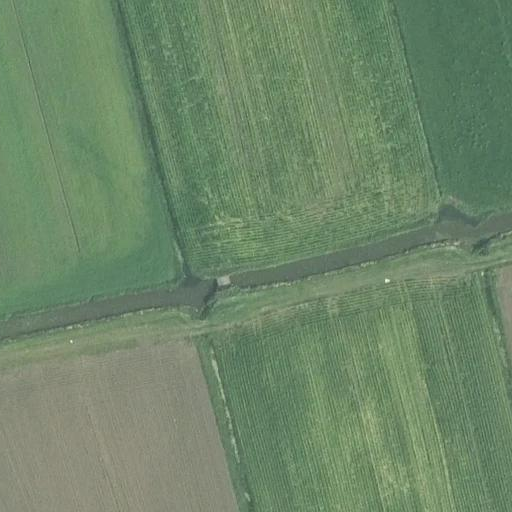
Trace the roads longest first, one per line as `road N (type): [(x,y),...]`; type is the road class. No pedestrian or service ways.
road 1 (track): [(511,257),(400,293),(233,321),(215,234)]
road 2 (track): [(233,321),(0,357)]
